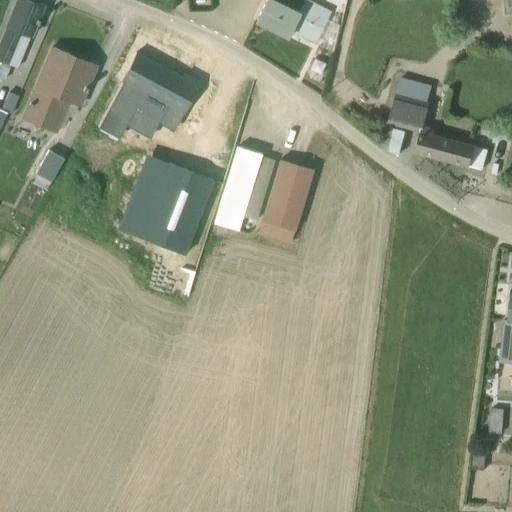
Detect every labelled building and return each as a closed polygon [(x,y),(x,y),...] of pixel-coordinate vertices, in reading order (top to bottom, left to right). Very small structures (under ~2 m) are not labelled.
[(42,5),(29,0),(15,0),(0,36),(0,80),(2,82),(9,66),(17,69),(37,21),(35,20),(42,5)] [(303,0),(297,13),(271,0),(265,0),(253,22),(284,39),(288,31),(326,51),(339,28),(326,21),(330,13),(305,0),(303,0)] [(68,55),(49,47),(19,119),(56,134),(68,105),(78,109),(94,68),(67,57),(68,55)] [(134,53),(118,82),(140,94),(134,104),(167,122),(172,113),(180,118),(199,84),(182,75),(180,78),(134,53)] [(419,133),(414,152),(482,170),(487,150),(432,135),(434,129),(423,126),(427,109),(425,108),(431,87),(399,78),(387,124),(419,133)] [(253,222),(272,159),(236,148),(212,224),(237,232),(242,219),(253,222)] [(60,157),(48,151),(27,190),(30,191),(18,214),(27,219),(60,157)] [(311,170),(279,160),(259,224),(292,234),(311,170)] [(497,364),(511,365),(511,291),(509,291),(507,321),(501,321),(497,364)]
